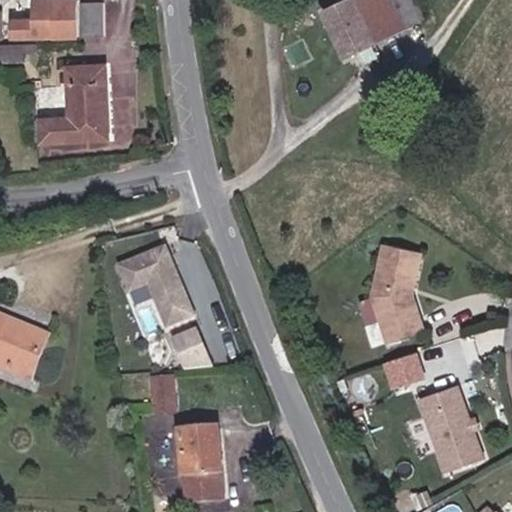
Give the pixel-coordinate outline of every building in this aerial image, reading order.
[(65,0),(41,0),(40,20),(22,20),(22,35),(86,36),(85,0),(65,0)] [(108,36),(108,0),(85,0),(86,36),(108,36)] [(352,60),(411,29),(397,0),(350,0),(326,13),(352,60)] [(0,9),(0,39),(9,40),(8,10),(0,9)] [(0,42),(0,58),(37,59),(37,42),(0,42)] [(29,138),(100,138),(100,65),(60,64),(60,117),(29,118),(29,138)] [(427,331),(416,295),(426,252),(389,244),(377,296),(391,342),(427,331)] [(198,314),(171,245),(124,263),(135,289),(153,282),(170,325),(198,314)] [(20,307),(0,299),(0,362),(35,376),(57,321),(20,307)] [(188,372),(216,361),(202,325),(173,337),(188,372)] [(386,360),(394,387),(429,377),(421,350),(386,360)] [(156,408),(178,407),(175,370),(152,372),(156,408)] [(486,460),(460,385),(421,399),(448,473),(486,460)] [(224,465),(221,422),(184,425),(188,468),(224,465)] [(191,491),(226,489),(224,465),(188,468),(191,491)]
